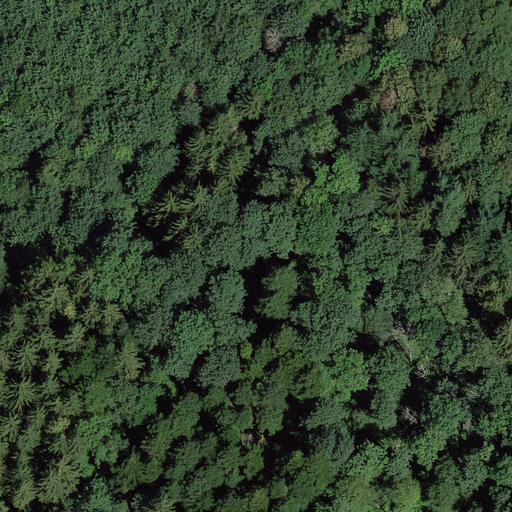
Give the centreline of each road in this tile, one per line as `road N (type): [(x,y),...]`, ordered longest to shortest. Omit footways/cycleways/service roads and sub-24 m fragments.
road 1 (track): [(131,511),(80,414),(0,207)]
road 2 (track): [(465,0),(511,129)]
